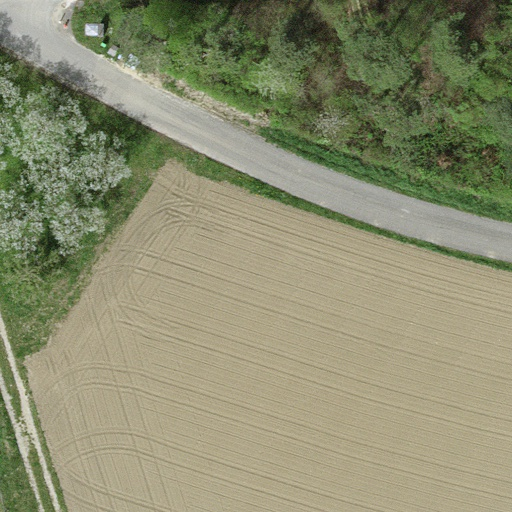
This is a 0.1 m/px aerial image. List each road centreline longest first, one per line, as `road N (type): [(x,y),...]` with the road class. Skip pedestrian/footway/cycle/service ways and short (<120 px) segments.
road 1 (residential): [(11,0),(44,48),(236,148),(358,200),(511,243)]
road 2 (track): [(0,344),(54,511)]
